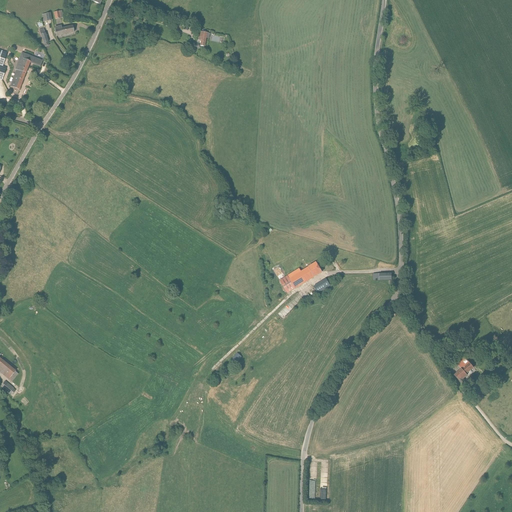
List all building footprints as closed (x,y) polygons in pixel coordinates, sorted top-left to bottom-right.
[(43,22),(52,20),(50,13),(42,14),(43,22)] [(56,36),(63,35),(60,25),(54,27),(55,29),(55,31),(56,36)] [(72,26),(62,29),(61,25),(60,25),(63,35),(66,34),(74,32),(72,26)] [(43,29),(39,30),(41,35),(43,44),(44,44),(45,47),(49,46),(48,42),(45,33),(45,34),(43,29)] [(204,47),(205,38),(209,39),(209,34),(199,32),(198,40),(201,41),(200,46),(204,47)] [(40,68),(42,61),(22,53),(15,70),(16,70),(12,82),(10,87),(19,90),(30,63),(40,67),(40,68)] [(314,277),(318,275),(322,272),(316,263),(309,267),(314,277)] [(295,289),(314,277),(309,267),(301,272),(299,268),(287,276),(295,289)] [(287,293),(295,289),(287,276),(279,281),(287,293)] [(326,279),(313,287),(318,294),(330,286),(326,279)] [(237,352),(232,360),(238,364),(243,355),(237,352)] [(463,385),(466,383),(465,381),(463,379),(467,376),(466,375),(474,368),(469,363),(463,356),(456,363),(461,369),(455,376),(461,384),(462,383),(463,385)] [(15,372),(3,361),(0,364),(0,371),(9,379),(15,372)] [(1,386),(9,393),(13,389),(4,381),(1,386)]
